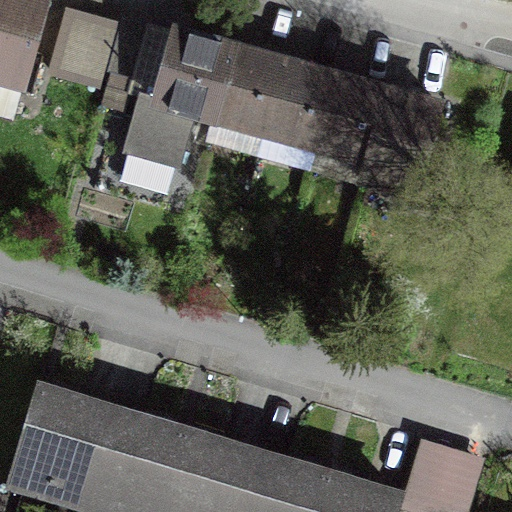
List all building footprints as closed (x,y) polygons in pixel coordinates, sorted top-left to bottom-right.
[(0,0),(0,77),(23,84),(46,0),(0,0)] [(74,65),(102,72),(115,24),(88,16),(74,65)] [(150,23),(122,16),(108,71),(113,72),(106,98),(125,104),(132,78),(135,79),(150,23)] [(214,118),(234,47),(175,30),(156,97),(141,93),(125,150),(179,166),(194,112),(214,118)] [(265,132),(285,61),(234,47),(214,118),(265,132)] [(317,146),(337,75),(285,61),(265,132),(317,146)] [(368,161),(388,90),(337,75),(317,146),(368,161)] [(388,90),(368,161),(363,179),(414,193),(411,202),(424,205),(440,149),(428,146),(440,104),(420,99),(421,96),(406,91),(405,94),(388,90)] [(60,480),(88,488),(112,409),(39,387),(13,473),(58,487),(60,480)] [(158,511),(183,430),(112,409),(88,488),(116,497),(114,504),(141,511),(158,511)] [(236,511),(255,452),(183,430),(158,511),(236,511)] [(453,511),(471,455),(423,440),(402,507),(418,511),(453,511)] [(314,511),(326,473),(255,452),(236,511),(314,511)] [(394,511),(400,495),(326,473),(314,511),(394,511)]
